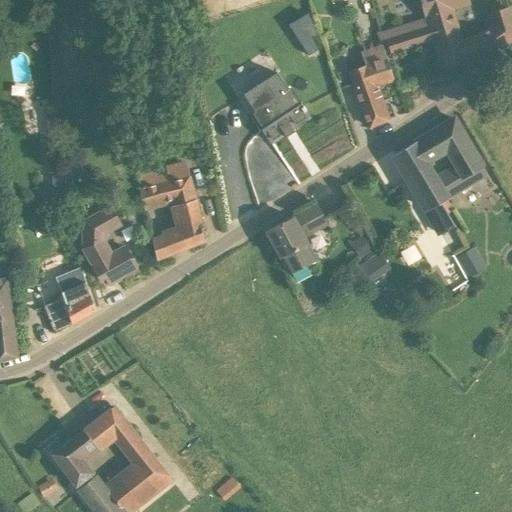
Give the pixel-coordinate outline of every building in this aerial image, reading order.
[(460,41),(451,9),(467,4),(465,0),(421,0),(429,27),(418,30),(416,26),(385,36),(390,53),(433,40),(443,73),(483,60),(511,39),(511,14),(510,9),(488,16),(491,28),(471,39),(460,41)] [(322,47),(315,30),(298,40),(308,56),(322,47)] [(34,43),(30,47),(36,51),(39,47),(34,43)] [(373,85),(393,79),(386,59),(365,67),(349,72),(369,128),(388,121),(373,85)] [(116,105),(115,85),(102,85),(103,106),(116,105)] [(252,114),(254,117),(251,120),(242,108),(226,119),(247,150),(264,139),(260,133),(263,130),(272,143),(284,134),(282,131),(305,115),(299,107),(301,106),(298,102),(296,103),(287,90),(252,114)] [(434,177),(446,198),(487,175),(454,120),(414,144),(428,167),(445,156),(451,166),(434,177)] [(63,131),(48,133),(51,163),(66,162),(63,131)] [(434,177),(428,167),(414,144),(395,155),(441,235),(455,227),(448,214),(441,202),(446,198),(434,177)] [(204,242),(188,178),(187,174),(157,183),(156,176),(153,168),(134,174),(145,212),(173,204),(178,225),(161,231),(162,235),(152,239),(152,241),(156,260),(204,242)] [(67,200),(65,175),(52,175),(53,201),(67,200)] [(453,211),(446,198),(441,202),(448,214),(453,211)] [(317,205),(267,231),(290,272),(314,259),(302,238),(328,223),(317,205)] [(81,249),(100,282),(105,279),(109,285),(137,269),(124,249),(113,255),(105,242),(106,234),(121,226),(110,206),(82,221),(81,249)] [(374,249),(362,234),(347,246),(359,261),(374,249)] [(405,263),(422,257),(417,241),(399,247),(405,263)] [(470,244),(451,257),(462,272),(480,260),(470,244)] [(370,284),(390,268),(377,252),(357,268),(370,284)] [(80,269),(56,279),(62,293),(51,305),(44,308),(54,334),(95,312),(85,283),(80,269)] [(0,361),(17,357),(17,355),(16,355),(6,279),(0,279),(0,361)] [(75,486),(95,511),(115,511),(120,508),(122,511),(130,511),(171,480),(122,418),(113,409),(52,455),(75,486)] [(220,490),(228,499),(243,484),(235,475),(220,490)] [(57,489),(51,479),(36,489),(43,499),(57,489)]
